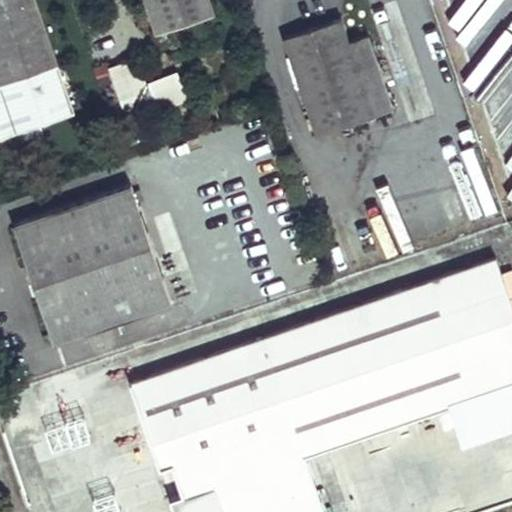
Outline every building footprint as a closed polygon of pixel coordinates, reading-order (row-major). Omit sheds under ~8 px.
[(0,0),(0,134),(74,109),(58,63),(36,0),(0,0)] [(214,11),(210,0),(144,0),(155,31),(214,11)] [(392,106),(368,31),(349,37),(341,15),(282,36),(315,133),(392,106)] [(179,67),(146,79),(137,54),(110,63),(127,113),(188,92),(179,67)] [(171,299),(129,180),(14,220),(55,339),(171,299)] [(511,380),(511,303),(495,253),(131,379),(159,462),(171,458),(184,494),(172,498),(176,511),(324,511),(305,453),(511,380)]
